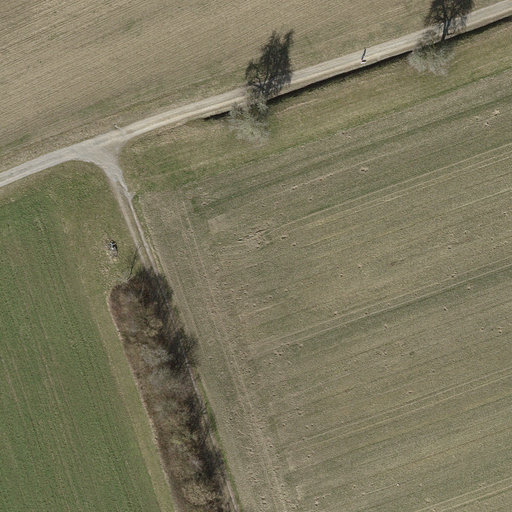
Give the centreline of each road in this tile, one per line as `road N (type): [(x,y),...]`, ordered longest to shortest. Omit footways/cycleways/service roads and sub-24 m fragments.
road 1 (track): [(511,6),(0,188)]
road 2 (track): [(234,511),(108,145)]
